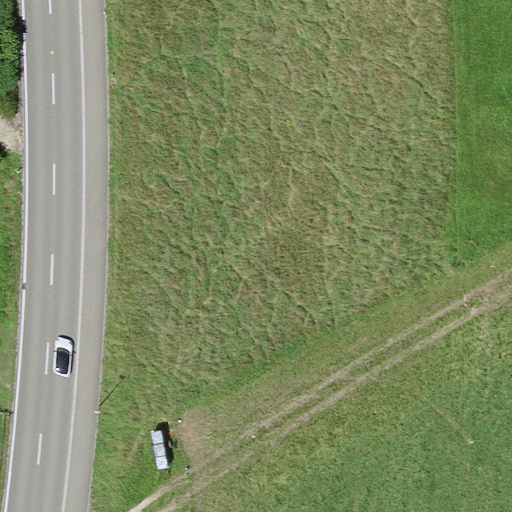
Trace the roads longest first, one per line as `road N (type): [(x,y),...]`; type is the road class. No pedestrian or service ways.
road 1 (secondary): [(54,0),(61,165),(37,511)]
road 2 (track): [(164,511),(252,434),(470,292)]
